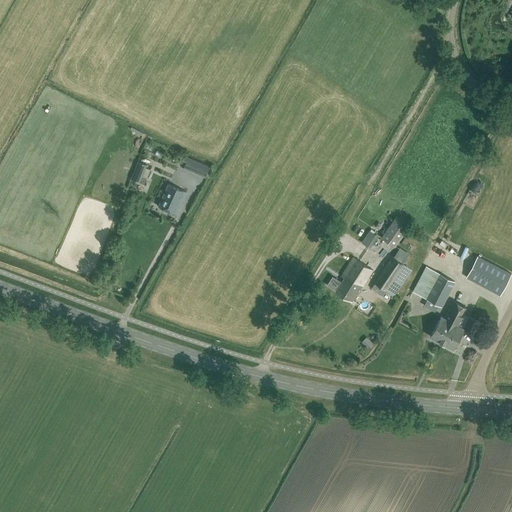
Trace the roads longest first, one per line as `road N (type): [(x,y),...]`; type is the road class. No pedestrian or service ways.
road 1 (secondary): [(471,410),(256,376),(0,288)]
road 2 (unclassified): [(511,109),(458,64),(454,0)]
